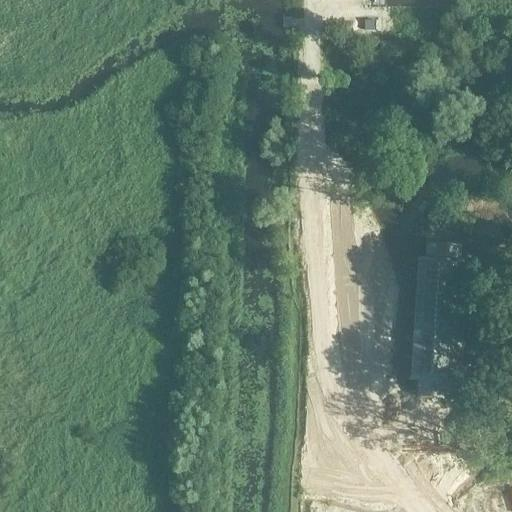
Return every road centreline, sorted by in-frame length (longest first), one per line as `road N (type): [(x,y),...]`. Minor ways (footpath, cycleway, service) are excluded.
road 1 (residential): [(358,459),(342,425),(345,248),(310,155),(307,16)]
road 2 (residential): [(358,459),(446,479),(483,511)]
